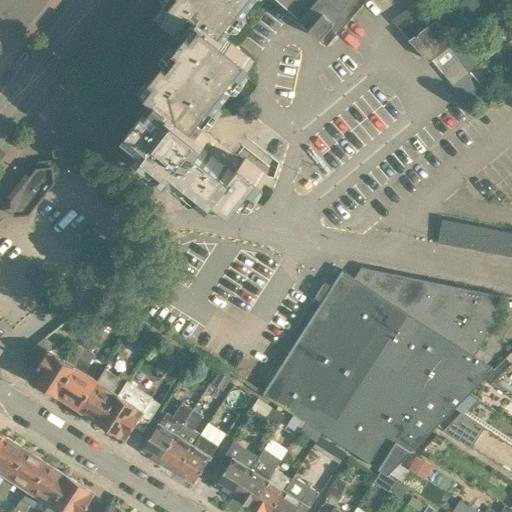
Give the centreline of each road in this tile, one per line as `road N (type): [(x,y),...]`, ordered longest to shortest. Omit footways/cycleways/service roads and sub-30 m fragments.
road 1 (residential): [(173,511),(0,397)]
road 2 (tertiary): [(0,136),(109,0)]
road 3 (tertiary): [(83,0),(0,101)]
